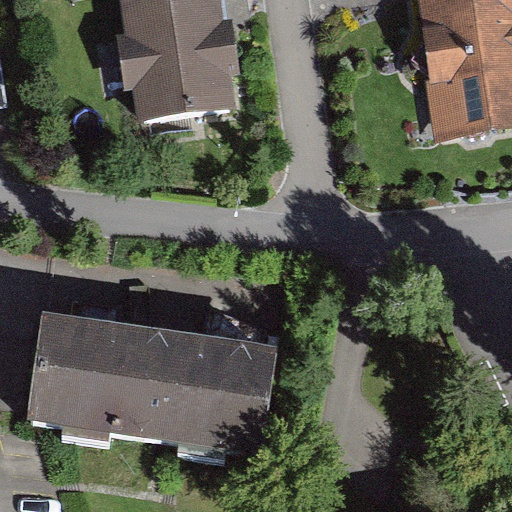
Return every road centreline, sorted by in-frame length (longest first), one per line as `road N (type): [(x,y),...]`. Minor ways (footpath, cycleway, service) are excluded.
road 1 (residential): [(309,240),(0,203)]
road 2 (residential): [(309,240),(311,166),(287,0)]
road 3 (residential): [(511,387),(484,331),(470,232)]
road 4 (residential): [(470,232),(309,240)]
